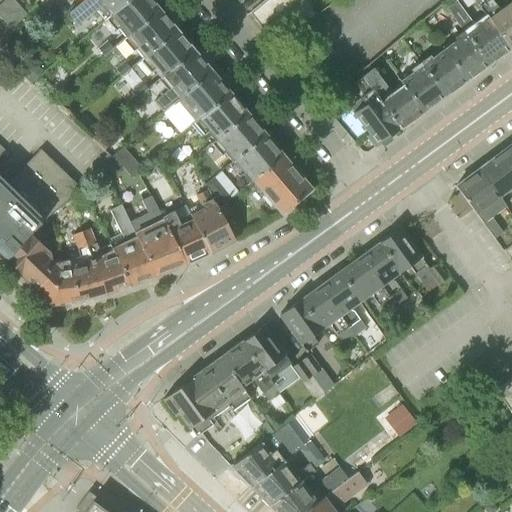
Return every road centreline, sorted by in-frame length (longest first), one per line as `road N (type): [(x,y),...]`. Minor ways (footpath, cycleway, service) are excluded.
road 1 (tertiary): [(73,418),(182,327),(371,196)]
road 2 (residential): [(205,0),(371,196)]
road 3 (tertiary): [(371,196),(511,94)]
road 4 (residential): [(179,511),(73,418)]
